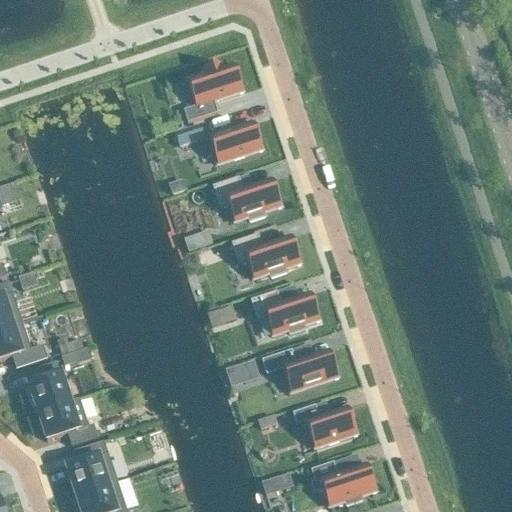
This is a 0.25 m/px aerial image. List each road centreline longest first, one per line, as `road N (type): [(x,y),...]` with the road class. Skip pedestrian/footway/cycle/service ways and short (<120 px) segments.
road 1 (tertiary): [(511,165),(457,0)]
road 2 (residential): [(109,48),(255,0)]
